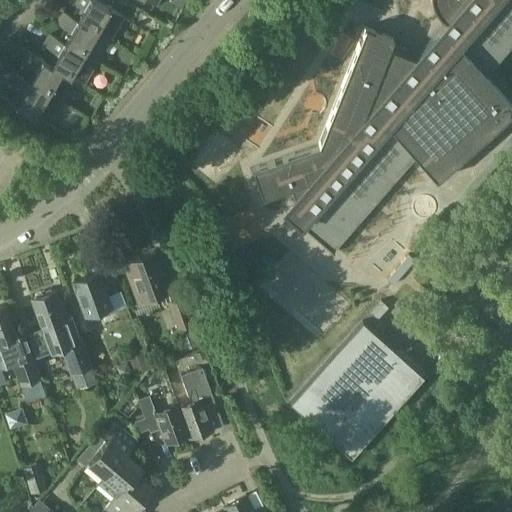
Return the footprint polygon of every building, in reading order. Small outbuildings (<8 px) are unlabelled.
[(78,16),(76,19),(109,39),(122,16),(95,0),(69,0),(78,5),(73,13),(78,16)] [(333,253),(334,252),(332,250),(415,156),(436,180),(511,112),(511,105),(485,75),(511,44),(511,0),(430,0),(431,1),(431,4),(433,7),(434,10),(436,13),(438,16),(440,18),(442,21),(445,23),(415,57),(403,53),(405,48),(394,44),(393,48),(389,47),(392,38),(364,27),(318,144),(251,168),(262,197),(291,186),(294,196),(292,198),(310,213),(300,224),(333,253)] [(96,61),(109,39),(76,19),(62,11),(55,22),(64,27),(60,35),(65,38),(63,41),(62,42),(96,61)] [(51,60),(49,64),(74,78),(73,79),(82,84),(96,61),(62,42),(63,41),(49,33),(42,44),(51,50),(47,58),(51,60)] [(29,78),(27,81),(61,101),(73,79),(74,78),(49,64),(27,50),(20,61),(29,67),(25,75),(29,78)] [(16,100),(14,104),(47,124),(61,101),(27,81),(13,73),(7,84),(16,89),(11,97),(16,100)] [(511,133),(476,175),(483,181),(511,146),(511,133)] [(123,262),(127,274),(138,302),(169,291),(154,251),(123,262)] [(414,260),(408,254),(386,279),(393,284),(414,260)] [(98,272),(72,281),(82,309),(77,311),(93,354),(116,345),(106,319),(104,320),(101,310),(111,306),(98,272)] [(54,290),(31,299),(42,329),(45,338),(50,350),(59,347),(80,339),(73,320),(68,322),(67,319),(68,319),(63,305),(60,306),(54,290)] [(182,297),(167,302),(177,328),(192,323),(182,297)] [(45,395),(39,378),(23,332),(16,335),(6,305),(0,307),(0,365),(12,361),(20,385),(27,402),(45,395)] [(399,346),(395,350),(362,321),(289,402),(350,457),(423,376),(421,374),(425,370),(399,346)] [(80,339),(59,347),(60,350),(69,376),(72,375),(76,387),(77,388),(96,381),(90,368),(92,367),(81,338),(80,339)] [(138,348),(124,354),(132,374),(146,369),(138,348)] [(191,403),(179,407),(188,434),(189,437),(213,428),(206,409),(216,405),(201,367),(180,375),(191,403)] [(148,395),(137,399),(141,410),(152,406),(148,395)] [(188,434),(179,407),(178,407),(177,404),(154,412),(165,442),(188,434)] [(9,428),(27,422),(21,406),(4,412),(9,428)] [(138,432),(148,428),(149,428),(145,417),(134,421),(138,432)] [(102,428),(77,459),(86,466),(88,463),(104,476),(131,444),(135,440),(114,423),(107,431),(102,428)] [(104,476),(99,482),(115,495),(105,507),(106,508),(136,472),(141,466),(131,458),(134,454),(132,453),(136,449),(131,444),(104,476)] [(22,467),(30,492),(46,487),(43,478),(44,478),(39,461),(22,467)] [(136,472),(106,508),(110,511),(137,511),(134,509),(153,486),(136,472)] [(223,506),(225,509),(226,511),(265,511),(264,509),(258,511),(253,511),(245,495),(223,506)]
